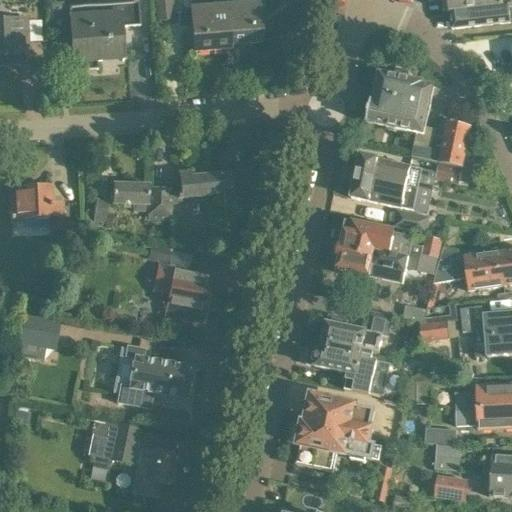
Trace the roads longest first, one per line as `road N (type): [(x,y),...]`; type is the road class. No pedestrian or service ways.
road 1 (residential): [(250,511),(336,111)]
road 2 (residential): [(0,130),(304,104),(336,111)]
road 3 (residential): [(511,174),(450,61),(419,25),(364,0)]
